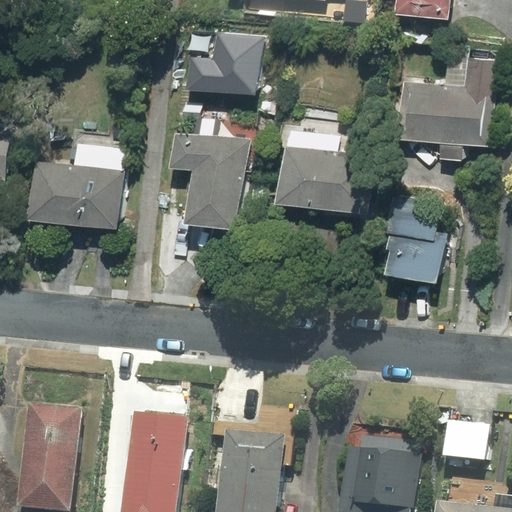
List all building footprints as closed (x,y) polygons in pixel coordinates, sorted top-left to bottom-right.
[(468,0),(410,0),(410,5),(466,13),(468,0)] [(511,76),(511,50),(459,47),(457,80),(418,77),(415,134),(508,141),(511,76)] [(26,125),(0,123),(0,170),(24,171),(26,125)] [(267,137),(188,128),(184,158),(212,161),(206,210),(256,229),(267,137)] [(391,155),(302,140),(293,196),(382,210),(391,155)] [(141,165),(45,156),(39,216),(136,225),(141,165)] [(473,207),(407,198),(396,271),(463,280),(473,207)] [(96,414),(43,415),(33,502),(86,507),(96,414)] [(499,419),(455,417),(454,454),(498,455),(499,419)] [(186,511),(196,431),(137,424),(126,511),(186,511)] [(292,511),(299,443),(237,437),(230,511),(292,511)] [(427,511),(433,451),(353,444),(347,511),(427,511)] [(511,511),(511,506),(444,496),(441,511),(511,511)]
